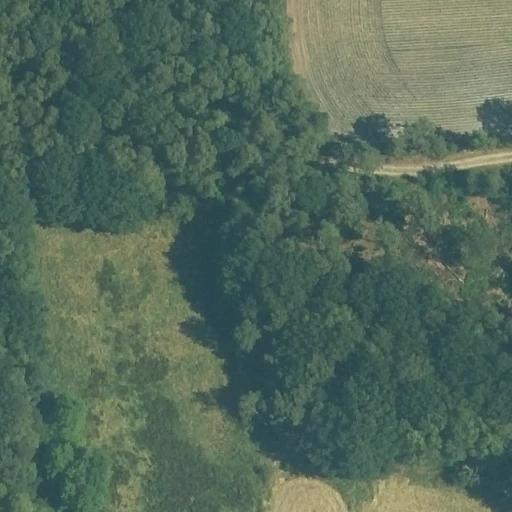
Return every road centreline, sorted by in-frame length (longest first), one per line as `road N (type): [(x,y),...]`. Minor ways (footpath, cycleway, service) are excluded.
road 1 (track): [(511,150),(327,163),(19,0)]
road 2 (track): [(0,180),(118,186),(154,171),(208,103)]
